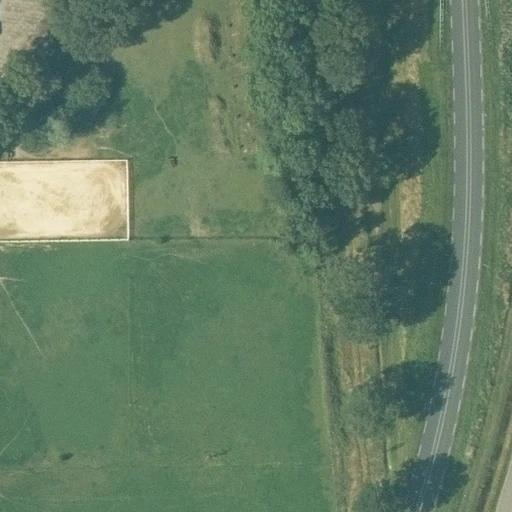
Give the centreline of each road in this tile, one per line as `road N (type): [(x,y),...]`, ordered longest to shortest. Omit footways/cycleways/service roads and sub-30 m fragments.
road 1 (primary): [(417,511),(460,304),(468,122),(463,0)]
road 2 (unknown): [(336,0),(375,511)]
